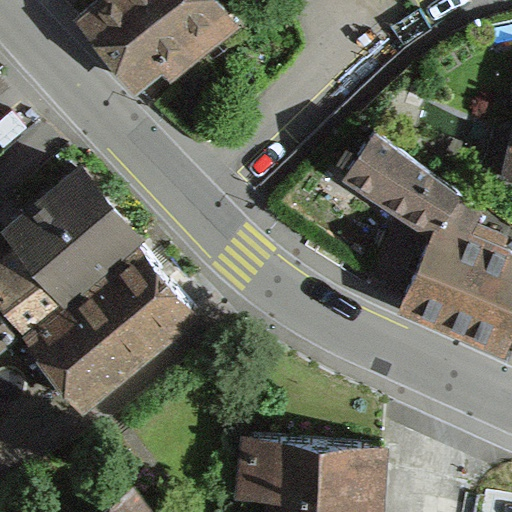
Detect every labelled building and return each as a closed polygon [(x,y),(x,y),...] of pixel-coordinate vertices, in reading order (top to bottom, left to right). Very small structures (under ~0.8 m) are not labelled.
[(242,23),(223,0),(97,0),(82,12),(151,97),(242,23)] [(511,129),(501,169),(511,172),(511,129)] [(434,234),(464,196),(381,131),(351,169),(434,234)] [(0,258),(0,296),(26,330),(138,240),(80,166),(4,224),(19,244),(0,258)] [(483,209),(464,196),(434,234),(402,310),(504,354),(511,330),(511,253),(501,247),(502,239),(483,228),(480,237),(474,233),(483,209)] [(198,316),(139,247),(35,334),(94,404),(198,316)] [(0,356),(20,340),(0,317),(0,356)] [(383,511),(388,448),(246,436),(241,497),(272,499),(270,511),(383,511)] [(153,511),(132,487),(102,511),(153,511)]
